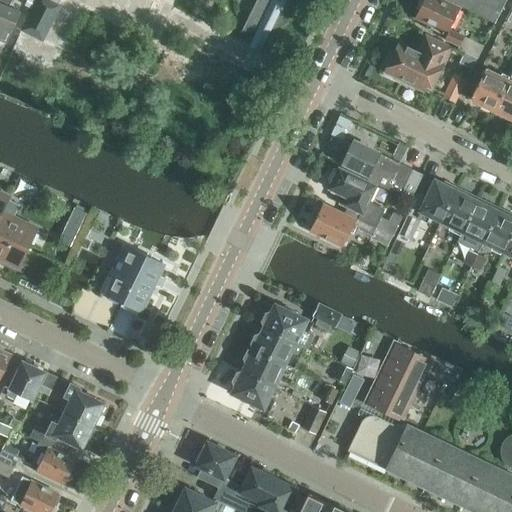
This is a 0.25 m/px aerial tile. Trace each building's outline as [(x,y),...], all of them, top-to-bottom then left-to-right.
[(1,0),(0,3),(0,40),(6,43),(20,12),(8,7),(11,0),(1,0)] [(36,0),(21,31),(42,41),(61,6),(58,4),(60,0),(36,0)] [(27,0),(25,6),(31,9),(35,0),(27,0)] [(265,12),(263,16),(256,30),(239,32),(239,33),(256,31),(250,44),(261,50),(271,29),(282,25),(291,18),(296,7),(296,0),(264,0),(265,4),(265,8),(265,12)] [(438,28),(437,31),(446,35),(444,39),(459,46),(457,50),(477,59),(483,46),(449,30),(459,8),(443,0),(417,0),(417,1),(420,6),(415,17),(438,28)] [(447,0),(494,23),(499,12),(505,0),(447,0)] [(385,72),(423,91),(426,86),(431,88),(450,48),(425,36),(417,53),(399,44),(393,56),(390,57),(386,65),(387,68),(385,72)] [(456,61),(469,67),(474,58),(461,52),(456,61)] [(470,99),(493,111),(508,80),(485,69),(470,99)] [(442,97),(455,103),(466,79),(454,73),(442,97)] [(493,111),(511,119),(511,82),(508,80),(493,111)] [(400,160),(408,147),(395,139),(387,153),(400,160)] [(341,163),(368,176),(366,179),(410,200),(422,175),(352,140),(341,163)] [(339,193),(336,200),(348,206),(344,213),(377,228),(386,210),(369,201),(376,186),(339,168),(338,170),(336,169),(330,181),(332,182),(329,188),(339,193)] [(430,216),(444,223),(460,189),(444,181),(443,184),(434,180),(426,197),(418,193),(398,235),(410,241),(421,219),(427,222),(430,216)] [(444,223),(465,233),(481,199),(460,189),(444,223)] [(0,257),(19,266),(36,230),(1,214),(8,199),(0,195),(0,257)] [(465,233),(485,243),(501,209),(481,199),(465,233)] [(310,230),(342,246),(352,224),(358,227),(362,232),(373,237),(377,229),(355,218),(354,220),(322,205),(320,208),(316,209),(313,216),(314,220),(310,230)] [(74,208),(58,242),(71,248),(87,214),(74,208)] [(485,243),(506,253),(511,239),(511,214),(501,209),(485,243)] [(383,220),(379,229),(391,235),(395,226),(383,220)] [(395,239),(381,268),(391,273),(405,243),(395,239)] [(108,273),(99,292),(122,303),(120,307),(137,315),(139,311),(140,310),(139,310),(161,264),(162,264),(163,263),(122,244),(122,245),(125,247),(112,274),(108,273)] [(477,254),(471,267),(480,271),(486,258),(477,254)] [(498,266),(491,281),(499,285),(506,270),(498,266)] [(428,269),(418,291),(430,297),(440,275),(428,269)] [(442,288),(436,300),(451,307),(457,295),(442,288)] [(263,327),(296,343),(306,348),(313,334),(308,332),(313,323),(275,304),(271,313),(266,314),(262,322),(264,326),(263,327)] [(313,316),(319,319),(316,324),(327,330),(330,324),(335,326),(340,315),(319,304),(313,316)] [(253,348),(253,349),(285,364),(296,343),(263,327),(259,335),(255,336),(252,344),(253,348)] [(396,343),(388,358),(424,376),(432,360),(396,343)] [(354,363),(360,352),(348,346),(344,355),(340,362),(352,368),(354,363)] [(0,379),(12,355),(2,351),(3,349),(0,347),(0,379)] [(246,362),(242,371),(274,387),(285,364),(253,349),(252,349),(248,351),(244,358),(246,362)] [(388,358),(380,374),(416,391),(424,376),(388,358)] [(32,400),(37,390),(45,372),(42,370),(43,368),(34,363),(33,366),(22,361),(6,395),(14,399),(17,392),(32,400)] [(350,373),(339,368),(334,378),(344,383),(350,373)] [(274,387),(242,371),(241,372),(237,373),(233,381),(235,385),(231,393),(270,412),(274,402),(268,399),(274,387)] [(69,399),(63,411),(93,426),(94,423),(96,424),(101,415),(99,414),(104,403),(79,391),(80,388),(70,383),(70,384),(45,372),(37,390),(49,395),(51,389),(64,396),(69,399)] [(380,374),(373,390),(409,407),(416,391),(380,374)] [(320,402),(329,406),(337,391),(328,387),(320,402)] [(409,407),(373,390),(366,404),(402,422),(409,407)] [(302,428),(315,434),(325,412),(313,406),(302,428)] [(93,426),(63,411),(57,424),(51,422),(47,431),(35,426),(29,436),(41,442),(51,447),(55,439),(57,436),(82,449),(87,438),(89,439),(94,430),(91,429),(93,426)] [(511,506),(511,481),(405,430),(376,416),(372,415),(367,416),(363,418),(361,422),(347,451),(474,511),(503,511),(507,506),(511,508),(511,506)] [(0,434),(7,438),(13,428),(0,421),(0,434)] [(292,422),(287,429),(294,433),(299,426),(292,422)] [(511,434),(508,436),(502,443),(500,453),(503,461),(510,468),(511,468),(511,434)] [(196,465),(223,479),(224,479),(224,478),(235,456),(207,442),(202,453),(199,451),(194,461),(197,462),(196,465)] [(5,443),(0,452),(0,460),(14,468),(19,458),(16,456),(19,449),(5,443)] [(36,471),(64,484),(65,481),(69,481),(72,474),(70,471),(75,461),(47,447),(36,471)] [(14,468),(0,460),(0,473),(9,478),(14,468)] [(237,496),(249,502),(269,511),(283,511),(295,488),(251,467),(237,496)] [(235,495),(239,486),(224,478),(224,479),(223,479),(219,488),(235,495)] [(20,505),(34,511),(53,511),(56,508),(54,505),(59,494),(31,481),(20,505)] [(178,495),(172,508),(180,511),(218,511),(222,506),(185,488),(181,496),(178,495)] [(241,511),(244,511),(249,502),(237,496),(235,495),(219,488),(214,499),(241,511)] [(344,511),(307,494),(298,511),(344,511)]
